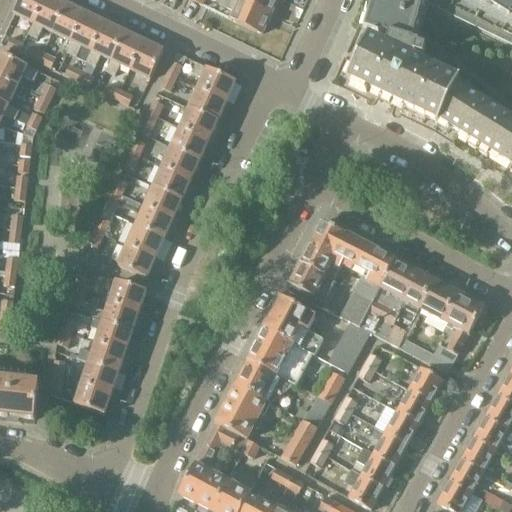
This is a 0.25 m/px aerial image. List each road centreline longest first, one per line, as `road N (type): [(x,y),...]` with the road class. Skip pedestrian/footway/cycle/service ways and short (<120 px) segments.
road 1 (residential): [(284,91),(234,151),(103,495)]
road 2 (residential): [(149,511),(315,189)]
road 3 (residential): [(511,287),(315,189)]
road 4 (residential): [(410,511),(511,322)]
road 5 (residential): [(511,233),(411,151),(350,121)]
road 6 (residential): [(284,91),(112,0)]
